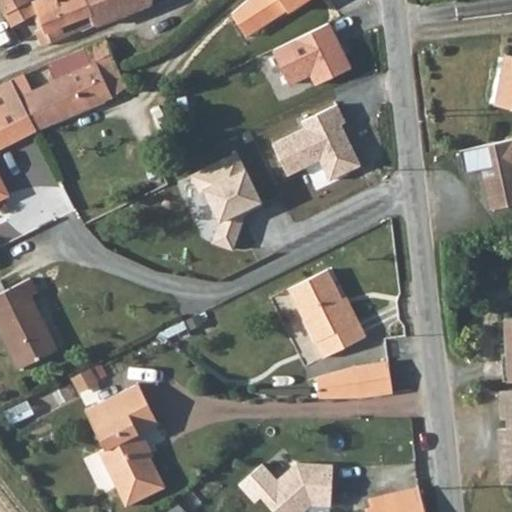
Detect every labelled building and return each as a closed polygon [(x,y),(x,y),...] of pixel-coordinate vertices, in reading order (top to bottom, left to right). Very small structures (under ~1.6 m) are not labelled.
[(44,0),(36,4),(52,41),(72,32),(70,28),(91,20),(82,0),(44,0)] [(82,0),(91,20),(93,25),(151,0),(82,0)] [(498,0),(461,0),(461,14),(498,15),(498,0)] [(34,92),(25,74),(14,80),(39,131),(106,102),(105,99),(126,84),(105,39),(40,68),(43,72),(51,68),(57,80),(34,92)] [(511,114),(511,63),(501,62),(491,110),(511,114)] [(0,150),(39,131),(14,80),(0,86),(0,150)] [(511,135),(455,148),(460,172),(476,170),(484,208),(511,200),(511,135)] [(0,166),(0,200),(14,193),(0,166)] [(328,268),(292,286),(324,357),(366,337),(362,326),(352,315),(328,268)] [(0,330),(18,366),(54,347),(28,296),(35,293),(28,278),(0,292),(0,330)] [(511,309),(502,310),(503,326),(505,361),(505,373),(511,372),(511,309)] [(322,395),(360,394),(392,389),(386,361),(355,366),(322,374),(322,395)] [(106,363),(75,376),(82,391),(112,377),(106,363)] [(94,425),(147,400),(138,380),(85,407),(94,425)] [(511,387),(491,389),(496,426),(492,428),(496,482),(511,480),(511,387)] [(147,400),(94,425),(104,446),(96,451),(123,507),(164,490),(136,432),(157,423),(147,400)] [(286,429),(247,471),(276,495),(313,455),(286,429)] [(260,511),(276,495),(247,471),(211,511),(260,511)] [(371,496),(375,511),(426,511),(420,486),(371,496)]
